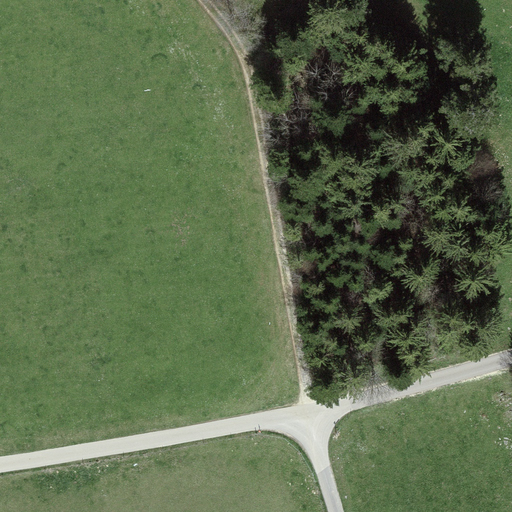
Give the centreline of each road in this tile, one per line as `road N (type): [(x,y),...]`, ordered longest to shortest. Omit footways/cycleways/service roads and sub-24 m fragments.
road 1 (unclassified): [(311,414),(251,82),(239,42),(205,0)]
road 2 (unclassified): [(311,414),(0,464)]
road 3 (unclassified): [(511,363),(311,414)]
